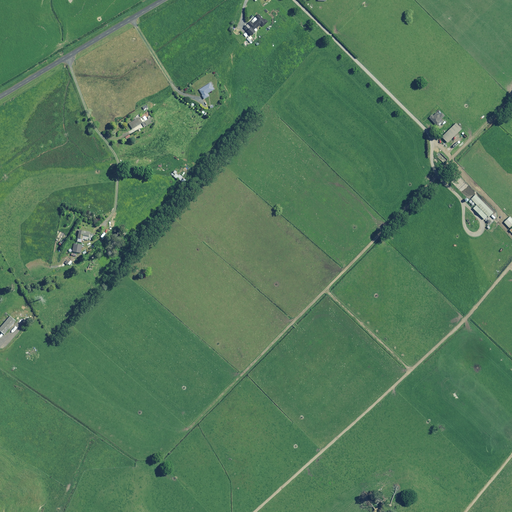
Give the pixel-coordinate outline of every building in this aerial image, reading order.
[(267,22),(258,14),(255,18),(257,20),(253,23),(251,21),(247,25),(251,28),(247,32),(251,36),(255,31),(256,32),(257,30),(256,29),(260,24),(263,26),(267,22)] [(214,89),(210,83),(199,89),(202,95),(204,99),(209,96),(207,93),(214,89)] [(439,116),(437,113),(433,116),(432,115),(429,118),(436,126),(440,122),(439,121),(444,116),(442,113),(439,116)] [(149,119),(147,120),(145,116),(143,117),(145,121),(142,123),(144,127),(152,122),(149,119)] [(143,122),(139,117),(129,124),(132,129),(143,122)] [(430,127),(423,119),(422,121),(429,128),(430,127)] [(461,129),(456,123),(441,137),(447,143),(461,129)] [(183,183),(186,180),(179,174),(178,175),(176,173),(177,172),(175,171),(173,172),(171,174),(176,178),(177,178),(183,183)] [(471,199),(471,200),(475,203),(476,205),(473,208),(484,219),(487,216),(488,217),(494,212),(476,194),(471,199)] [(88,240),(90,232),(79,230),(77,242),(83,243),(83,239),(88,240)] [(82,245),(74,243),(72,252),(80,253),(82,245)] [(16,322),(10,317),(0,328),(0,331),(4,335),(16,322)]
